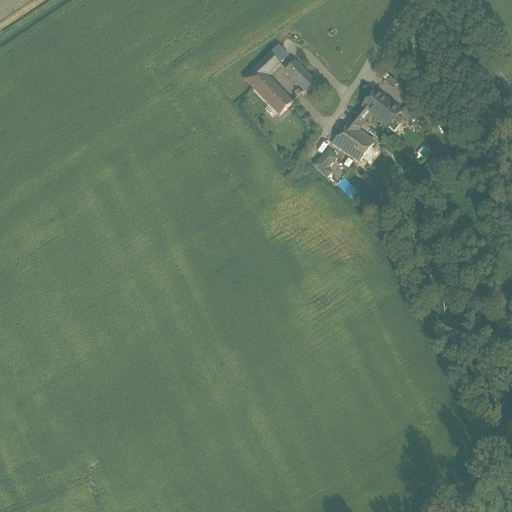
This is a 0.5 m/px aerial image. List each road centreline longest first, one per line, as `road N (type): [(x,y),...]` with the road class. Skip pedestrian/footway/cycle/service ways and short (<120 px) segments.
road 1 (residential): [(417,0),(313,161)]
road 2 (residential): [(511,96),(438,0)]
